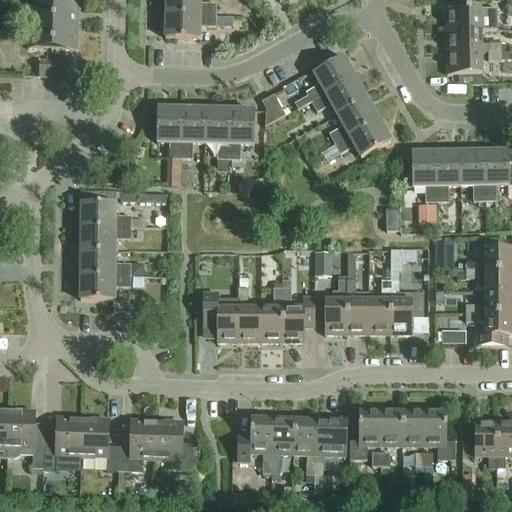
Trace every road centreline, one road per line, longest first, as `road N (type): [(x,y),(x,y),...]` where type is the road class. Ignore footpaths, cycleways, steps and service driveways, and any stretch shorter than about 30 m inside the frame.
road 1 (residential): [(62,349),(92,379),(117,389),(310,394),(349,377),(511,376)]
road 2 (residential): [(50,337),(34,304),(37,196),(111,115),(119,78)]
road 3 (residential): [(378,25),(333,25),(229,77),(119,78)]
road 4 (residential): [(511,114),(428,107),(378,25)]
